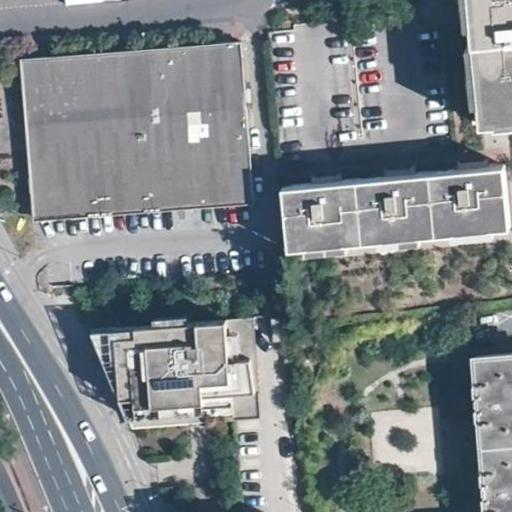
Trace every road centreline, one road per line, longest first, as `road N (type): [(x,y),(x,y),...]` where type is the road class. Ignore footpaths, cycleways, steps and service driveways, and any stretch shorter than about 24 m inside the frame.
road 1 (residential): [(232,0),(0,23)]
road 2 (secondary): [(64,432),(0,295)]
